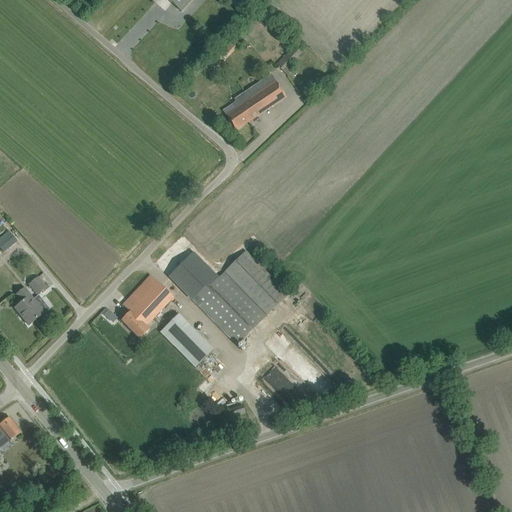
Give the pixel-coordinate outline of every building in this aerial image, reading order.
[(167,0),(181,12),(192,0),(167,0)] [(225,61),(236,50),(229,44),(219,55),(225,61)] [(287,77),(293,71),(289,66),(302,53),(294,45),(275,65),(287,77)] [(247,101),(275,82),(271,75),(243,94),(247,101)] [(248,122),(285,97),(275,82),(247,101),(243,94),(234,100),(236,102),(233,104),(236,109),(226,116),(235,129),(247,121),(248,122)] [(8,232),(0,238),(0,249),(4,254),(17,243),(8,232)] [(288,295),(245,251),(217,279),(192,254),(169,277),(236,345),(288,295)] [(139,340),(146,333),(149,331),(145,327),(173,297),(150,276),(123,306),(130,312),(121,321),(139,340)] [(37,295),(46,288),(38,278),(29,285),(37,295)] [(28,326),(42,315),(31,302),(34,300),(24,289),(16,295),(22,303),(15,309),(28,326)] [(100,314),(112,325),(119,318),(107,307),(100,314)] [(161,332),(196,369),(216,350),(181,313),(161,332)] [(278,389),(299,410),(309,400),(288,379),(278,389)] [(232,418),(245,413),(243,406),(230,410),(232,418)] [(9,442),(21,432),(10,418),(0,425),(0,439),(4,437),(9,442)]
